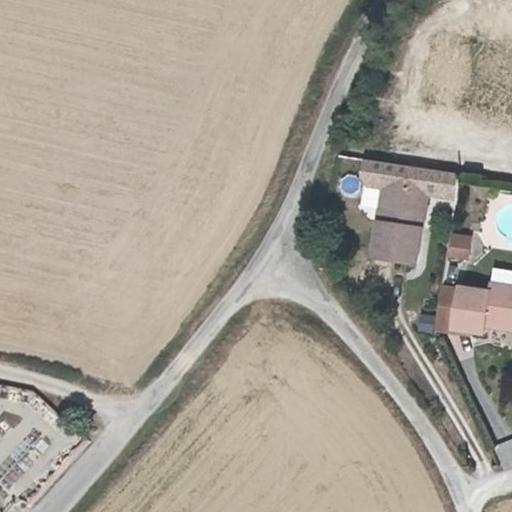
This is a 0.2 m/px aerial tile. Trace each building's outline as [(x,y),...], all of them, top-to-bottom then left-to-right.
[(487,122),(490,103),(494,84),(497,64),(436,53),(426,112),(487,122)] [(494,84),(490,103),(500,105),(503,85),(494,84)] [(414,277),(420,239),(414,239),(421,202),(384,196),(372,270),(414,277)] [(427,203),(421,202),(414,239),(420,239),(427,203)] [(451,251),(449,268),(464,270),(466,255),(466,253),(451,251)] [(458,300),(452,342),(481,346),(483,337),(511,341),(511,299),(489,296),(487,305),(458,300)] [(434,339),(452,342),(458,300),(441,298),(434,339)] [(504,470),(511,467),(511,441),(496,447),(504,470)]
